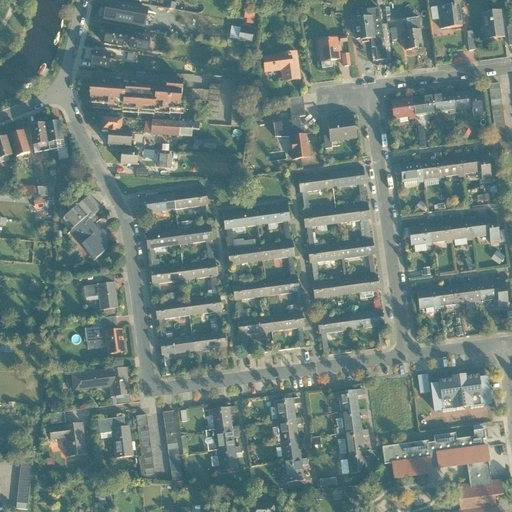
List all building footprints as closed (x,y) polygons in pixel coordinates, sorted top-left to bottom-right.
[(437,4),(440,29),(462,27),(458,0),(445,0),(446,3),(437,4)] [(148,11),(107,3),(103,22),(144,29),(148,11)] [(366,15),(352,17),(356,40),(369,38),(371,47),(375,46),(376,60),(386,59),(379,7),(366,8),(366,15)] [(504,36),(500,9),(481,12),(484,38),(504,36)] [(175,18),(151,14),(149,28),(173,32),(175,18)] [(422,48),(419,29),(403,31),(405,50),(422,48)] [(127,33),(107,30),(104,45),(124,48),(127,33)] [(151,37),(133,35),(130,51),(148,54),(151,37)] [(336,36),(316,39),(319,61),(339,58),(336,36)] [(475,50),(473,36),(467,37),(469,51),(475,50)] [(299,80),(295,51),(277,53),(277,54),(261,55),(263,72),(279,70),(281,82),(299,80)] [(111,55),(94,52),(91,66),(108,69),(111,55)] [(114,83),(88,81),(86,103),(180,111),(182,88),(155,86),(114,83)] [(508,153),(498,82),(487,84),(497,154),(508,153)] [(218,120),(220,86),(210,85),(210,91),(192,90),(191,101),(209,102),(208,119),(218,120)] [(447,93),(432,95),(434,113),(449,111),(449,114),(455,114),(455,111),(452,92),(452,86),(446,87),(447,93)] [(242,127),(245,88),(234,87),(232,127),(242,127)] [(479,89),(452,92),(455,111),(472,109),(473,117),(482,116),(479,89)] [(406,98),(391,100),(393,118),(408,117),(408,120),(415,119),(414,116),(412,97),(411,92),(405,92),(406,98)] [(412,97),(414,116),(428,114),(429,117),(435,116),(434,113),(432,95),(412,97)] [(301,96),(287,98),(288,105),(302,103),(301,96)] [(304,115),(302,103),(288,105),(290,117),(298,116),(304,115)] [(298,116),(290,117),(290,120),(272,122),(274,136),(288,137),(291,161),(310,158),(307,133),(304,134),(303,126),(300,127),(298,116)] [(355,138),(353,117),(326,120),(328,135),(329,141),(330,141),(355,138)] [(65,139),(61,119),(45,122),(50,149),(57,148),(56,141),(65,139)] [(122,121),(103,120),(102,136),(121,137),(122,121)] [(39,151),(50,149),(45,122),(29,125),(33,145),(38,144),(39,151)] [(193,124),(153,122),(152,136),(192,139),(193,124)] [(424,126),(417,127),(419,147),(426,147),(424,126)] [(30,152),(23,129),(9,133),(16,156),(30,152)] [(0,159),(12,155),(6,135),(0,136),(0,159)] [(329,141),(328,135),(323,136),(324,149),(331,148),(330,141),(329,141)] [(133,139),(110,138),(109,149),(132,150),(133,139)] [(203,139),(203,148),(216,148),(216,139),(203,139)] [(455,157),(441,158),(443,177),(457,175),(457,178),(464,177),(464,174),(461,156),(461,150),(454,150),(455,157)] [(139,153),(122,152),(121,167),(138,167),(139,153)] [(420,161),(423,179),(437,178),(437,181),(444,180),(443,177),(441,158),(440,152),(434,153),(435,159),(420,161)] [(461,156),(464,174),(481,172),(481,181),(491,180),(488,153),(461,156)] [(414,162),(399,164),(401,182),(417,180),(417,183),(423,182),(423,179),(420,161),(420,155),(413,155),(414,162)] [(171,170),(172,157),(160,156),(159,169),(171,170)] [(87,173),(83,166),(76,170),(80,177),(87,173)] [(362,168),(330,173),(332,188),(364,184),(362,168)] [(297,177),(299,193),(332,188),(330,173),(297,177)] [(69,187),(58,190),(60,195),(71,192),(69,187)] [(173,193),(175,209),(208,205),(206,189),(173,193)] [(175,209),(173,193),(140,197),(142,214),(175,209)] [(64,216),(74,227),(88,217),(100,208),(89,195),(64,216)] [(368,204),(335,208),(337,224),(370,220),(368,204)] [(287,206),(255,209),(257,226),(289,222),(287,206)] [(302,212),(304,228),(337,224),(335,208),(302,212)] [(222,214),(224,230),(257,226),(255,209),(222,214)] [(463,219),(449,221),(452,240),(466,238),(467,241),(473,240),(472,237),(470,218),(469,213),(463,214),(463,219)] [(496,215),(470,218),(472,237),(488,235),(490,244),(499,242),(496,215)] [(429,224),(431,243),(445,241),(446,244),(452,243),(452,240),(449,221),(449,216),(442,217),(443,222),(429,224)] [(100,230),(88,217),(74,227),(69,232),(94,260),(108,248),(106,232),(103,228),(100,230)] [(423,225),(408,227),(411,246),(425,244),(426,247),(432,246),(431,243),(429,224),(428,219),(422,220),(423,225)] [(211,225),(178,229),(180,245),(213,240),(211,225)] [(148,249),(180,245),(178,229),(146,234),(148,249)] [(292,240),(259,245),(261,261),(294,256),(292,240)] [(372,240),(339,244),(341,259),(374,255),(372,240)] [(307,248),(309,263),(341,259),(339,244),(307,248)] [(229,265),(261,261),(259,245),(227,250),(229,265)] [(183,264),(185,280),(217,276),(216,261),(183,264)] [(185,280),(183,264),(150,268),(152,283),(185,280)] [(113,272),(101,273),(102,281),(114,280),(113,272)] [(377,274),(343,279),(345,295),(379,291),(377,274)] [(298,276),(264,281),(266,297),(300,292),(298,276)] [(458,285),(460,303),(475,302),(475,304),(482,303),(481,300),(479,282),(478,277),(471,278),(472,283),(458,285)] [(311,283),(313,299),(345,295),(343,279),(311,283)] [(504,279),(479,282),(481,300),(497,298),(498,307),(508,306),(504,279)] [(452,286),(438,288),(440,306),(454,304),(454,308),(461,307),(460,303),(458,285),(457,280),(451,281),(452,286)] [(231,285),(233,301),(266,297),(264,281),(231,285)] [(118,308),(115,282),(84,287),(85,297),(98,295),(100,311),(118,308)] [(431,289),(416,291),(419,309),(440,306),(438,288),(437,282),(430,283),(431,289)] [(187,300),(189,316),(222,312),(220,296),(187,300)] [(187,300),(155,304),(157,320),(189,316),(187,300)] [(349,314),(351,331),(384,326),(382,310),(349,314)] [(303,312),(269,316),(271,332),(305,328),(303,312)] [(316,318),(318,335),(351,331),(349,314),(316,318)] [(236,320),(238,336),(271,332),(269,316),(236,320)] [(107,354),(125,352),(122,329),(118,329),(116,317),(102,319),(102,326),(84,329),(86,342),(105,341),(107,354)] [(192,336),(194,352),(227,347),(225,332),(192,336)] [(192,336),(160,340),(162,356),(194,352),(192,336)] [(126,368),(71,374),(73,392),(110,387),(111,398),(116,397),(130,395),(126,368)] [(418,376),(420,394),(430,393),(428,375),(418,376)] [(431,385),(435,413),(493,405),(489,377),(480,378),(480,376),(467,377),(467,376),(460,377),(452,378),(453,379),(439,381),(439,384),(431,385)] [(403,378),(390,379),(390,389),(404,388),(403,378)] [(339,394),(342,414),(362,411),(359,391),(339,394)] [(131,403),(130,395),(116,397),(118,405),(131,403)] [(277,403),(280,422),(297,420),(295,400),(277,403)] [(207,412),(210,434),(236,430),(232,408),(207,412)] [(175,411),(163,412),(172,482),(184,480),(181,454),(178,437),(175,411)] [(342,414),(345,435),(365,432),(362,411),(342,414)] [(66,422),(64,412),(49,414),(51,424),(66,422)] [(148,414),(136,415),(145,485),(157,483),(148,414)] [(133,457),(129,427),(125,427),(124,417),(97,421),(99,434),(112,432),(116,459),(133,457)] [(280,422),(283,442),(300,440),(297,420),(280,422)] [(87,455),(82,423),(48,428),(50,441),(65,438),(67,458),(87,455)] [(210,434),(214,455),(239,451),(236,430),(210,434)] [(428,441),(382,448),(384,465),(392,464),(394,480),(433,475),(433,470),(439,469),(439,471),(468,467),(470,484),(491,481),(489,464),(491,464),(488,446),(485,446),(484,444),(484,441),(486,440),(485,430),(473,432),(474,437),(456,440),(455,433),(433,437),(434,442),(428,443),(428,441)] [(345,435),(348,455),(368,452),(365,432),(345,435)] [(185,437),(178,437),(181,454),(188,453),(185,437)] [(321,448),(320,439),(312,440),(313,449),(321,448)] [(283,442),(286,462),(303,459),(300,440),(283,442)] [(214,455),(217,477),(242,473),(239,451),(214,455)] [(348,455),(351,476),(371,473),(368,452),(348,455)] [(16,507),(28,508),(32,463),(30,455),(20,456),(21,462),(16,507)] [(286,462),(288,481),(306,479),(303,459),(286,462)] [(327,479),(317,480),(317,489),(328,488),(327,479)] [(470,484),(456,485),(459,511),(457,511),(496,511),(497,511),(495,497),(503,495),(501,480),(491,481),(470,484)]
